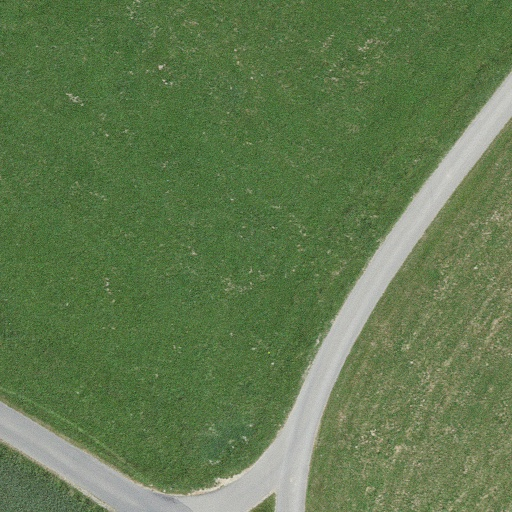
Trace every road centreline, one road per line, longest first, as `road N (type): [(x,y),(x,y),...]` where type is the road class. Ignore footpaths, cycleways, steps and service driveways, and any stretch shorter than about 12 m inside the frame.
road 1 (track): [(292,511),(299,440),(343,333),(511,116)]
road 2 (unclassified): [(0,420),(150,511)]
